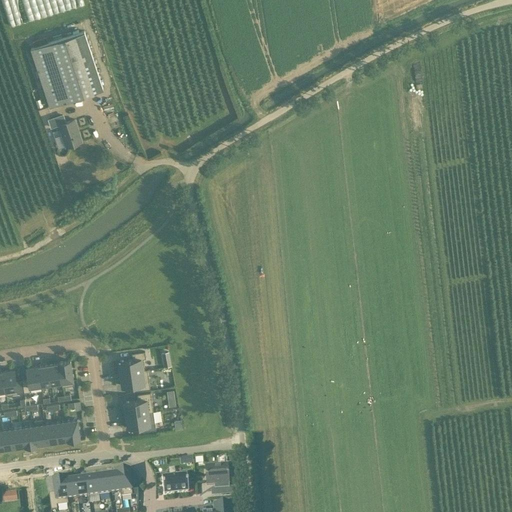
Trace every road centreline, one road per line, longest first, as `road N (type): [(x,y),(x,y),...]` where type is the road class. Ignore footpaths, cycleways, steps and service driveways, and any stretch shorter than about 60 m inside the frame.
road 1 (unclassified): [(511,0),(461,14),(356,65),(191,171),(189,197),(238,411)]
road 2 (residential): [(105,454),(91,353),(70,345),(0,356)]
road 3 (track): [(0,259),(25,253),(92,212),(140,167)]
